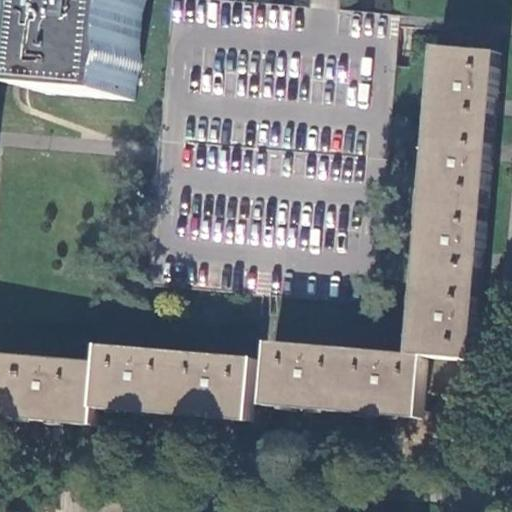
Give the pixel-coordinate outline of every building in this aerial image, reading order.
[(47,51),(45,62),(46,95),(136,98),(145,64),(142,29),(148,0),(50,0),(52,28),(47,51)] [(401,21),(402,14),(325,7),(300,5),(233,0),(173,0),(161,152),(149,285),(225,291),(268,295),(301,298),(377,304),(398,52),(401,21)] [(413,355),(276,343),(276,352),(273,352),(268,403),(323,408),(397,414),(423,416),(428,356),(477,360),(502,53),(438,47),(413,355)] [(201,353),(104,345),(102,360),(125,362),(126,350),(201,357),(201,353)] [(125,362),(102,360),(102,363),(0,354),(0,415),(61,420),(97,423),(99,407),(154,412),(195,416),(196,409),(253,414),(257,358),(201,353),(201,357),(126,350),(125,362)] [(252,420),(253,414),(196,409),(195,416),(252,420)]
